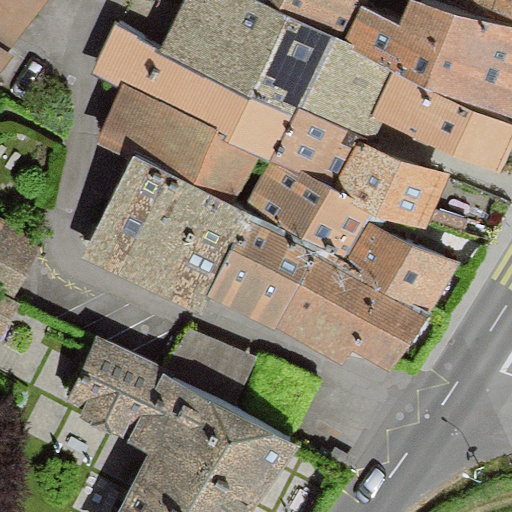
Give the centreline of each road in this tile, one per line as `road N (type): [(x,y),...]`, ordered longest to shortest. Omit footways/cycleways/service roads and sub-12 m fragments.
road 1 (residential): [(442,407),(70,257),(65,232),(84,134),(85,46),(102,0)]
road 2 (tertiary): [(371,511),(442,407)]
